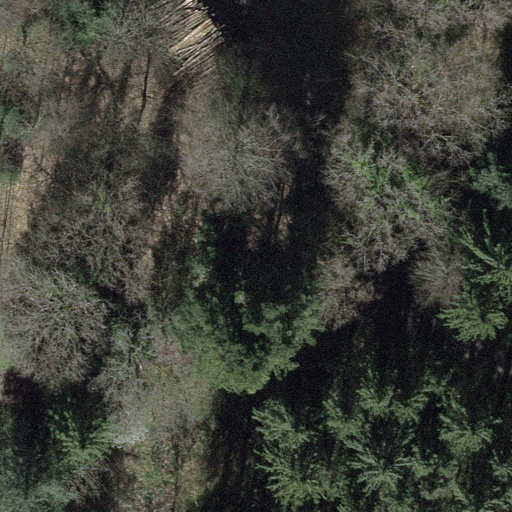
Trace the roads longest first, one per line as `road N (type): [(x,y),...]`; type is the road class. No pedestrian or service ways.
road 1 (track): [(247,0),(351,191),(391,305),(0,380)]
road 2 (track): [(391,305),(448,318),(511,354)]
